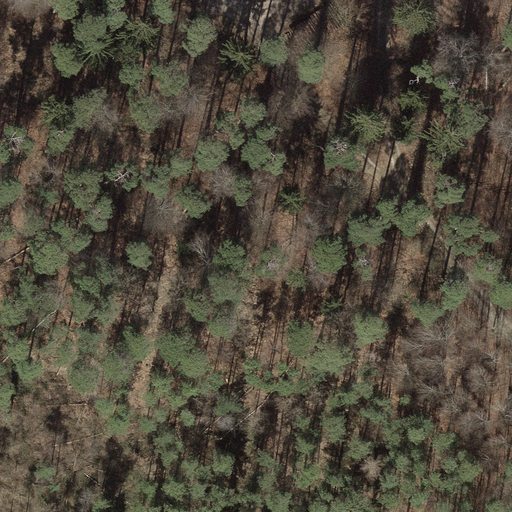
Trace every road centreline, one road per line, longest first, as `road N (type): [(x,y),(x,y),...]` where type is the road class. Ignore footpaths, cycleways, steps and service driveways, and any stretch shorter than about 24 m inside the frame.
road 1 (track): [(220,0),(416,215),(511,335)]
road 2 (track): [(383,0),(386,105),(416,215)]
